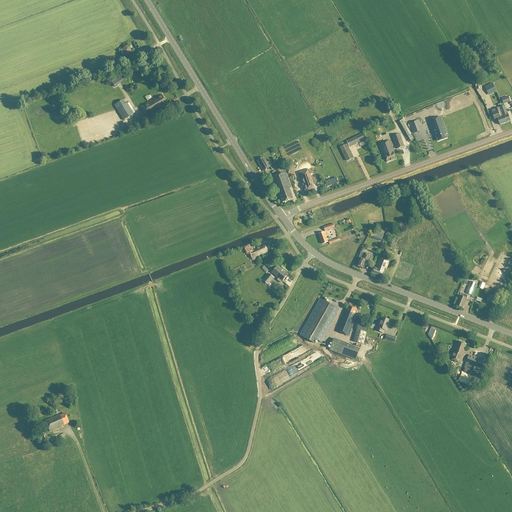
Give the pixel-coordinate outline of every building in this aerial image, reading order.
[(480,50),(477,43),(468,48),(471,54),(480,50)] [(122,50),(124,54),(128,55),(131,51),(129,47),(125,46),(122,50)] [(114,87),(123,81),(120,76),(110,82),(114,87)] [(484,87),(487,93),(492,91),(491,91),(495,89),(492,83),(484,87)] [(158,96),(140,107),(146,117),(159,108),(166,103),(161,95),(159,97),(158,96)] [(509,102),(510,105),(511,104),(511,101),(510,96),(508,97),(501,99),(503,104),(509,102)] [(116,109),(123,120),(133,114),(127,103),(116,109)] [(499,108),(505,123),(510,121),(507,113),(504,106),(499,108)] [(505,123),(499,108),(494,110),(494,109),(491,111),(492,113),(494,120),(497,119),(499,125),(505,123)] [(429,122),(434,135),(435,135),(438,142),(446,139),(445,134),(446,134),(440,117),(429,122)] [(403,120),(398,122),(406,138),(411,135),(403,120)] [(404,146),(399,133),(391,137),(396,149),(404,146)] [(361,134),(346,141),(349,147),(364,139),(361,134)] [(389,141),(379,145),(383,156),(385,156),(387,162),(395,159),(393,153),(394,152),(389,141)] [(353,158),(346,145),(340,148),(346,161),(353,158)] [(269,167),(266,162),(263,157),(257,161),(262,171),(269,167)] [(285,172),(270,178),(276,193),(278,193),(283,203),(293,199),(289,189),(291,188),(285,172)] [(303,185),(304,185),(306,193),(314,190),(312,183),(311,182),(312,182),(309,174),(302,177),(301,174),(299,175),(303,185)] [(325,232),(318,234),(322,244),(327,242),(325,237),(326,236),(325,232)] [(264,245),(252,251),(250,245),(243,248),(246,254),(249,255),(252,260),(256,259),(255,257),(267,252),(264,245)] [(367,262),(370,256),(365,254),(364,254),(361,252),(358,258),(360,259),(356,266),(357,266),(357,267),(359,268),(360,268),(362,269),(366,261),(367,262)] [(373,268),(371,273),(380,277),(384,268),(385,269),(389,261),(380,258),(376,269),(373,268)] [(277,266),(272,273),(282,281),(287,275),(277,266)] [(267,285),(273,278),(268,273),(262,281),(267,285)] [(275,279),(272,284),(277,288),(281,282),(275,279)] [(476,284),(470,281),(466,293),(471,296),(476,284)] [(456,305),(462,308),(467,296),(464,294),(463,297),(460,295),(456,305)] [(319,299),(314,308),(299,335),(314,343),(316,340),(320,342),(336,313),(335,313),(338,309),(319,299)] [(343,314),(336,331),(348,336),(356,315),(354,315),(356,309),(348,306),(345,314),(343,314)] [(377,325),(375,330),(382,333),(384,330),(386,331),(387,327),(389,320),(382,318),(379,326),(377,325)] [(356,330),(353,341),(362,344),(366,333),(360,331),(356,330)] [(385,339),(390,341),(394,343),(396,338),(386,335),(385,339)] [(329,350),(350,358),(355,360),(359,349),(334,339),(329,350)] [(456,347),(454,346),(449,359),(460,363),(464,354),(462,353),(466,344),(458,341),(456,347)] [(282,358),(285,363),(300,355),(298,351),(287,357),(286,355),(282,358)] [(464,368),(472,371),(477,358),(469,355),(465,363),(466,363),(464,368)] [(58,415),(45,421),(49,431),(61,426),(64,425),(68,423),(64,414),(59,416),(58,415)] [(41,440),(46,438),(47,438),(44,432),(38,434),(41,440)]
